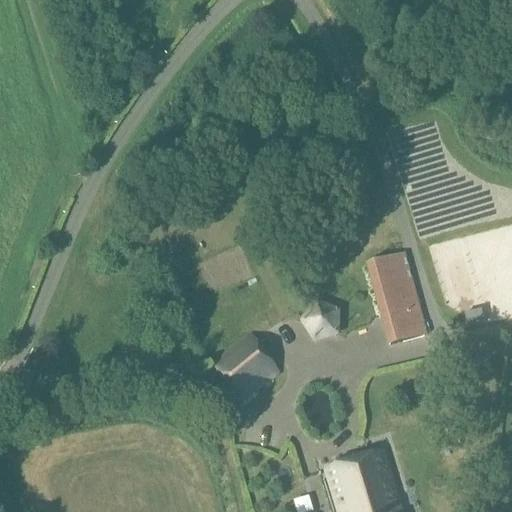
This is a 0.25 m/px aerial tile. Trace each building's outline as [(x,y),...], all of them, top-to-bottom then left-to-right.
[(388,347),(427,337),(404,252),(366,262),(388,347)] [(315,302),(298,323),(313,345),(339,338),(339,312),(315,302)] [(238,401),(276,373),(251,339),(214,367),(238,401)] [(278,480),(293,475),(285,451),(270,456),(278,480)] [(399,511),(381,455),(326,472),(337,511),(399,511)] [(309,511),(307,501),(285,507),(286,511),(309,511)]
